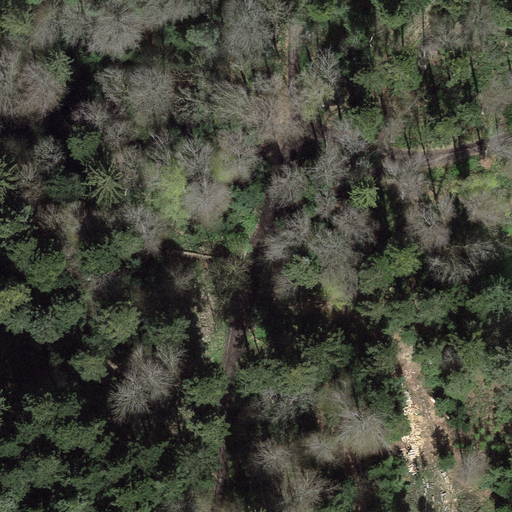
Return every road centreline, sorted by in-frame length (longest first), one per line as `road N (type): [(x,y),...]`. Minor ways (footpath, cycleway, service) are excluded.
road 1 (track): [(315,109),(276,146),(115,161),(0,152)]
road 2 (track): [(296,0),(263,244),(235,299)]
road 3 (track): [(235,299),(11,157)]
road 4 (track): [(511,137),(268,208)]
road 5 (track): [(235,299),(305,428),(337,511)]
road 6 (track): [(215,511),(235,299)]
road 7 (track): [(511,213),(511,347)]
road 8 (track): [(315,109),(425,158)]
